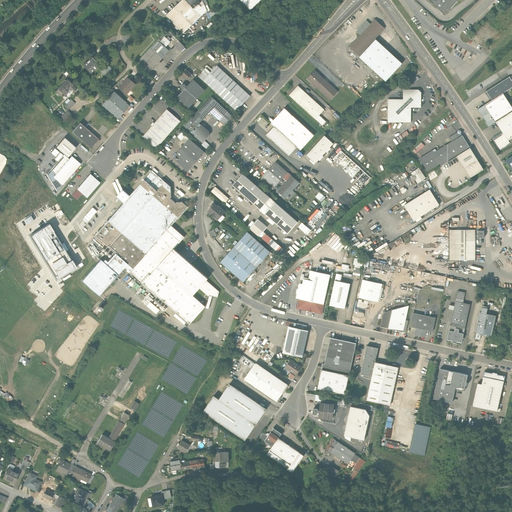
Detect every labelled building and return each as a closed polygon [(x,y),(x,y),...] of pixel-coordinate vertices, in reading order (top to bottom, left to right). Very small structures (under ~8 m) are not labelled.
[(197,0),(196,1),(195,0),(182,0),(166,16),(183,33),(206,11),(202,1),(199,2),(197,0)] [(240,0),(250,10),(260,0),(240,0)] [(428,0),(433,5),(445,15),(458,0),(428,0)] [(356,31),(360,35),(349,47),(359,57),(386,82),(402,64),(376,39),(385,28),(375,18),(372,21),(370,23),(366,20),(356,31)] [(163,35),(158,41),(165,47),(170,42),(163,35)] [(165,47),(158,41),(138,62),(148,72),(169,51),(165,47)] [(179,42),(175,46),(180,51),(184,47),(179,42)] [(101,64),(95,58),(86,68),(91,74),(101,64)] [(250,96),(217,66),(211,73),(204,81),(237,111),(250,96)] [(199,76),(204,81),(211,73),(206,69),(199,76)] [(187,70),(182,76),(186,80),(191,75),(187,70)] [(338,92),(314,70),(306,79),(329,101),(338,92)] [(511,111),(511,108),(503,93),(511,87),(511,81),(509,77),(502,82),(486,92),(491,100),(476,110),(479,114),(480,113),(483,118),(486,122),(485,123),(488,127),(495,122),(511,111)] [(77,87),(69,78),(57,90),(65,98),(77,87)] [(135,85),(129,79),(119,89),(125,95),(135,85)] [(205,90),(194,80),(187,87),(185,84),(182,84),(181,86),(181,88),(184,90),(178,97),(189,108),(205,90)] [(324,110),(298,86),(289,96),(322,126),(326,122),(319,116),(324,110)] [(403,90),(403,100),(388,99),(388,123),(411,123),(411,108),(421,108),(421,92),(420,91),(418,90),(403,90)] [(128,104),(114,91),(101,106),(115,118),(128,104)] [(232,116),(211,97),(184,126),(203,143),(209,136),(209,132),(200,123),(210,112),(224,125),(232,116)] [(74,104),(71,100),(65,106),(68,109),(74,104)] [(179,119),(167,108),(142,136),(154,147),(179,119)] [(314,136),(284,109),(270,123),(274,127),(297,147),(300,150),(314,136)] [(511,111),(495,122),(502,134),(493,140),(500,151),(510,144),(508,141),(509,140),(511,138),(511,111)] [(96,139),(80,124),(72,133),(88,148),(96,139)] [(297,147),(274,127),(266,136),(288,156),(297,147)] [(456,133),(448,138),(451,142),(434,153),(433,151),(419,159),(427,171),(440,164),(442,166),(457,157),(470,148),(461,134),(462,132),(461,131),(459,130),(458,131),(457,133),(456,133)] [(313,148),(326,133),(324,132),(311,146),(313,148)] [(186,144),(190,140),(182,133),(178,137),(186,144)] [(333,144),(324,136),(306,156),(315,164),(333,144)] [(55,148),(64,155),(67,158),(76,148),(64,138),(55,148)] [(204,153),(190,140),(186,144),(173,159),(188,171),(204,153)] [(470,148),(457,157),(462,165),(471,178),(484,170),(481,165),(476,157),(470,148)] [(67,158),(64,155),(50,171),(55,175),(53,177),(61,184),(79,165),(72,158),(70,161),(67,158)] [(295,180),(275,163),(273,166),(263,178),(274,188),(282,178),(286,182),(278,192),(281,195),(285,199),(289,202),(295,194),(292,191),(299,183),(295,180)] [(414,181),(416,179),(418,182),(426,178),(420,167),(412,172),(413,174),(411,176),(414,181)] [(187,201),(153,171),(94,237),(109,251),(82,281),(100,296),(126,267),(191,324),(206,307),(194,296),(200,289),(207,282),(209,280),(191,265),(179,254),(176,251),(175,250),(174,249),(185,238),(177,230),(171,226),(190,204),(187,201)] [(430,181),(438,176),(435,171),(428,176),(430,181)] [(98,184),(89,175),(76,190),(77,191),(73,196),(78,200),(82,195),(85,198),(98,184)] [(297,223),(242,175),(237,181),(232,186),(287,234),(291,229),(297,223)] [(282,180),(275,188),(278,190),(285,182),(282,180)] [(132,188),(134,190),(141,183),(138,181),(132,188)] [(215,187),(211,192),(224,204),(229,199),(215,187)] [(431,190),(404,206),(414,223),(441,206),(431,190)] [(320,192),(316,196),(322,201),(326,197),(320,192)] [(225,212),(214,203),(206,213),(217,221),(225,212)] [(259,236),(268,226),(259,218),(250,228),(259,236)] [(217,226),(209,231),(212,236),(220,231),(217,226)] [(475,260),(475,230),(449,230),(450,261),(475,260)] [(330,232),(323,239),(328,244),(334,237),(330,232)] [(270,253),(247,233),(220,263),(243,283),(270,253)] [(353,274),(360,276),(361,271),(362,271),(364,259),(355,258),(354,264),(355,264),(353,274)] [(330,275),(310,271),(308,279),(301,277),(296,299),(298,300),(296,310),(322,315),(330,275)] [(382,284),(363,280),(359,299),(368,301),(378,303),(382,284)] [(350,284),(335,281),(329,306),(345,309),(350,284)] [(219,292),(207,282),(200,289),(207,295),(217,298),(219,293),(219,292)] [(465,293),(458,291),(451,322),(450,326),(449,331),(447,339),(448,340),(452,341),(451,343),(452,344),(456,344),(457,342),(461,343),(462,343),(464,335),(466,326),(470,305),(463,304),(465,293)] [(156,314),(160,310),(151,300),(153,299),(148,294),(142,300),(156,314)] [(368,301),(359,299),(357,307),(360,308),(368,305),(368,301)] [(409,306),(384,313),(380,328),(403,333),(406,320),(409,306)] [(481,313),(480,313),(476,332),(491,336),(495,319),(496,317),(486,314),(487,310),(488,308),(483,307),(482,309),(481,313)] [(436,318),(413,314),(410,328),(416,329),(414,336),(425,338),(427,331),(433,332),(436,318)] [(307,332),(287,328),(282,354),(302,358),(307,332)] [(274,354),(249,338),(243,348),(268,363),(274,354)] [(355,345),(330,340),(319,389),(344,394),(355,345)] [(378,349),(367,346),(360,375),(371,377),(375,363),(378,349)] [(301,367),(290,360),(283,370),(294,377),(301,367)] [(398,368),(375,363),(371,377),(366,400),(389,405),(398,368)] [(285,384),(256,364),(244,380),(274,400),(285,384)] [(467,375),(440,369),(434,399),(452,403),(455,387),(464,389),(467,375)] [(484,372),(482,384),(477,383),(472,407),(497,412),(505,376),(484,372)] [(265,410),(230,386),(220,401),(214,397),(204,412),(245,440),(265,410)] [(123,389),(118,397),(123,400),(128,392),(123,389)] [(141,404),(134,401),(130,408),(136,412),(141,404)] [(333,405),(319,404),(319,411),(318,411),(318,409),(313,409),(313,414),(317,415),(317,413),(319,413),(318,420),(332,421),(333,405)] [(365,410),(350,407),(344,437),(345,437),(345,438),(350,442),(351,438),(364,441),(369,416),(365,410)] [(131,418),(123,414),(109,438),(116,443),(131,418)] [(423,426),(415,425),(409,453),(424,456),(430,428),(423,426)] [(265,442),(273,447),(278,440),(282,435),(273,429),(268,437),(263,434),(261,438),(265,441),(265,442)] [(109,438),(102,435),(97,443),(111,451),(116,443),(109,438)] [(205,439),(191,436),(190,442),(204,445),(205,439)] [(304,456),(279,440),(278,440),(273,447),(271,451),(291,465),(288,470),(292,473),(304,456)] [(190,447),(181,441),(177,447),(186,453),(190,447)] [(355,454),(336,442),(329,453),(348,465),(352,460),(355,455),(355,454)] [(229,453),(215,453),(215,469),(227,468),(227,462),(229,462),(229,453)] [(365,462),(355,455),(352,460),(357,464),(355,468),(357,469),(349,481),(351,482),(365,462)] [(70,465),(61,460),(56,470),(62,473),(63,472),(66,474),(66,473),(70,465)] [(190,462),(191,469),(203,467),(202,460),(190,462)] [(181,461),(172,462),(173,471),(183,470),(182,462),(181,461)] [(182,462),(183,470),(191,469),(190,462),(186,462),(186,461),(182,462)] [(340,471),(331,466),(327,472),(336,478),(340,471)] [(90,475),(77,468),(74,474),(72,477),(86,484),(90,475)] [(19,475),(7,469),(3,478),(14,484),(19,475)] [(37,478),(29,474),(24,485),(36,491),(40,482),(36,480),(37,478)] [(87,493),(78,488),(73,499),(82,503),(84,499),(87,493)] [(53,495),(45,491),(42,498),(45,500),(45,499),(50,501),(53,495)] [(161,493),(162,496),(163,500),(171,498),(169,491),(161,493)] [(124,497),(116,493),(110,504),(117,508),(124,497)] [(162,496),(150,498),(153,509),(164,507),(163,500),(162,496)] [(64,499),(58,497),(55,505),(60,507),(64,499)]
